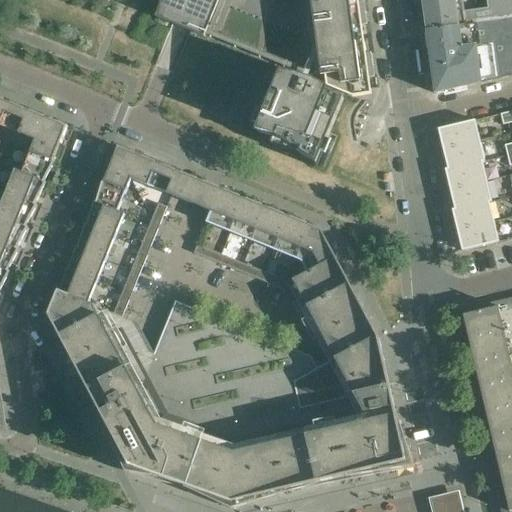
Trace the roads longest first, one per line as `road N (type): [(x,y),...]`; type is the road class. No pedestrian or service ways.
road 1 (residential): [(108,108),(19,321),(27,438),(0,447)]
road 2 (residential): [(423,298),(409,119)]
road 3 (residential): [(470,460),(451,449),(431,385),(423,298)]
road 4 (residential): [(409,119),(393,0)]
